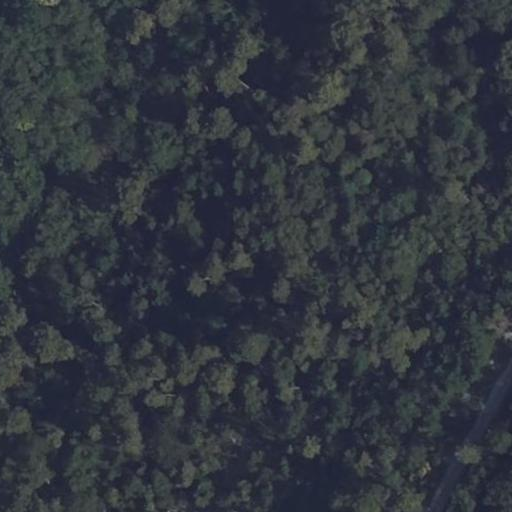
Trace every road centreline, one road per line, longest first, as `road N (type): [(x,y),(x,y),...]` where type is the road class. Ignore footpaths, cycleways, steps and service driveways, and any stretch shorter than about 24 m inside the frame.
road 1 (unclassified): [(0,342),(11,299),(0,144)]
road 2 (track): [(511,376),(432,511)]
